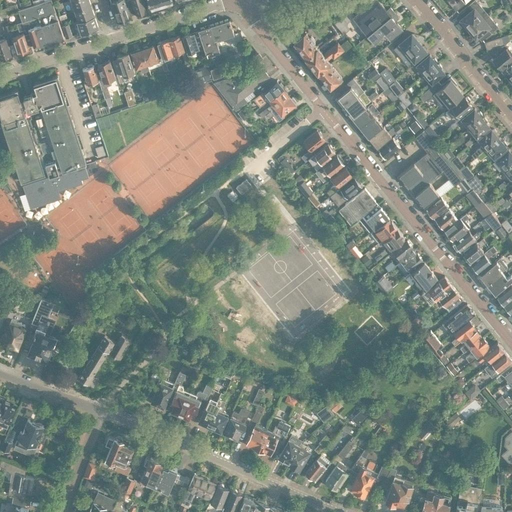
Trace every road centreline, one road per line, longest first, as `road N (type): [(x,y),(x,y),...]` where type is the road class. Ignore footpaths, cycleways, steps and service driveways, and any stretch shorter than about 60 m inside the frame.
road 1 (residential): [(511,338),(241,0)]
road 2 (tertiary): [(341,511),(99,411)]
road 3 (residential): [(511,118),(416,0)]
road 4 (residential): [(114,39),(235,0)]
road 5 (residential): [(0,77),(114,39)]
